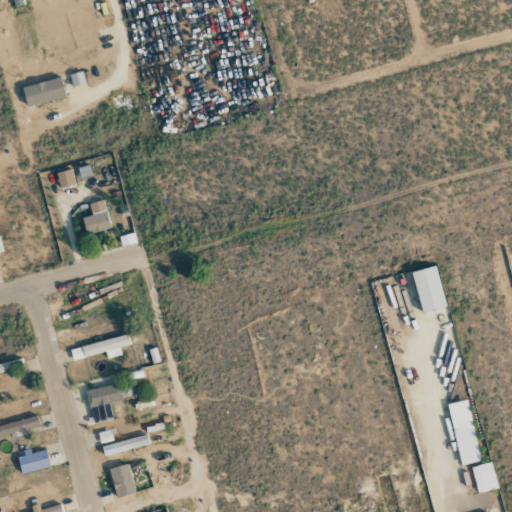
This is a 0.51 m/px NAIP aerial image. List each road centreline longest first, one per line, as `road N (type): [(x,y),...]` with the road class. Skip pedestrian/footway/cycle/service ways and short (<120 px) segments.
road 1 (residential): [(94,511),(33,286)]
road 2 (residential): [(145,255),(0,295)]
